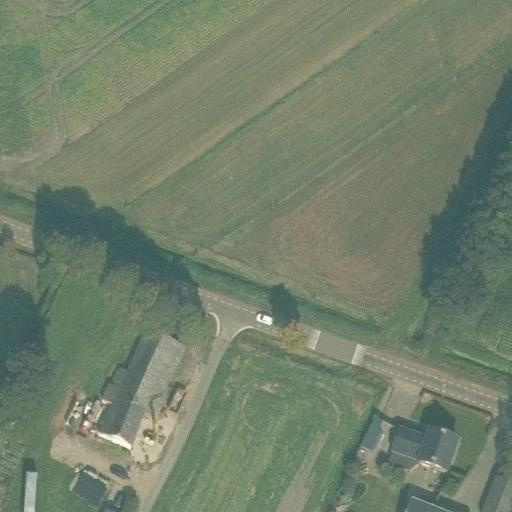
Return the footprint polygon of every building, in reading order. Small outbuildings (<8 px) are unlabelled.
[(92,434),(130,451),(177,345),(139,328),(92,434)] [(383,436),(379,434),(371,430),(361,449),(373,455),(383,436)] [(446,475),(457,444),(430,435),(427,442),(400,432),(393,454),(420,463),(419,466),(446,475)] [(78,476),(72,493),(100,503),(106,486),(78,476)] [(511,511),(511,486),(498,481),(484,511),(511,511)] [(436,511),(411,502),(407,511),(436,511)]
